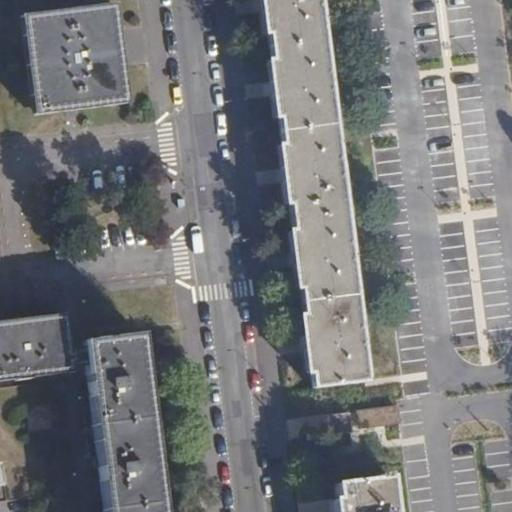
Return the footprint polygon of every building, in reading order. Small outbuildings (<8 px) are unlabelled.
[(120,0),(47,0),(59,87),(124,78),(120,0)] [(321,0),(269,0),(318,382),(369,376),(321,0)] [(0,381),(73,373),(73,368),(71,350),(67,319),(0,327),(0,381)] [(87,349),(90,366),(107,511),(163,511),(140,330),(86,337),(87,349)] [(71,350),(73,368),(90,366),(87,349),(71,350)] [(353,413),(334,414),(334,431),(354,430),(353,413)] [(394,511),(390,476),(336,483),(340,511),(394,511)]
